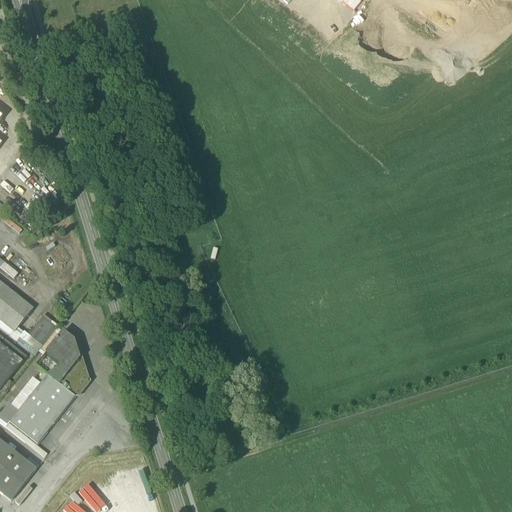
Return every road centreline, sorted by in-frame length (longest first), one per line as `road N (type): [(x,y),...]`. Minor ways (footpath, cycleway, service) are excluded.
road 1 (secondary): [(16,0),(180,511)]
road 2 (track): [(169,477),(511,371)]
